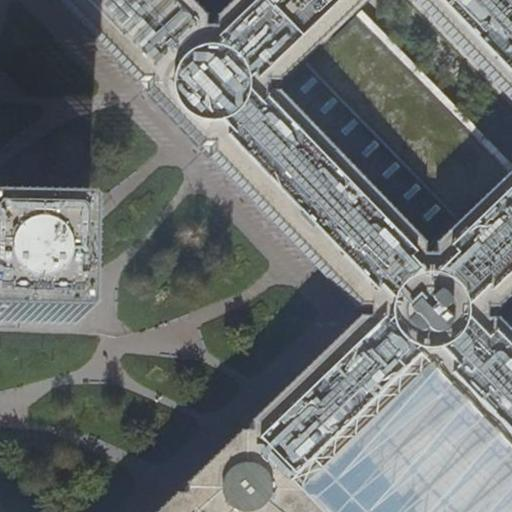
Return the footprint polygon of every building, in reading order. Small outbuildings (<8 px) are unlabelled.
[(148,83),(202,31),(202,20),(182,0),(56,0),(137,83),(148,83)] [(233,0),(212,20),(212,31),(264,85),(275,85),(363,1),(363,0),(233,0)] [(511,105),(511,0),(410,0),(467,58),(511,105)] [(264,96),(264,85),(212,31),(202,31),(148,83),(147,94),(173,120),(199,148),(210,148),(264,96)] [(511,197),(361,40),(299,99),(511,316),(511,197)] [(264,96),(210,148),(210,159),(356,310),(366,310),(420,257),(420,247),(275,96),(264,96)] [(0,207),(0,323),(74,325),(79,320),(82,215),(76,209),(0,207)] [(366,310),(366,321),(418,375),(429,375),(483,322),(483,312),(431,257),(420,257),(366,310)] [(511,294),(494,312),(483,312),(483,322),(494,323),(511,341),(511,294)] [(247,425),(247,435),(299,489),(310,489),(418,385),(418,375),(366,321),(355,321),(247,425)] [(511,341),(494,323),(483,322),(429,375),(428,386),(511,472),(511,341)] [(511,511),(511,472),(428,386),(429,375),(418,375),(418,385),(310,489),(299,489),(299,500),(310,500),(321,511),(511,511)] [(299,489),(247,435),(236,435),(210,461),(182,487),(182,498),(196,511),(286,511),(299,500),(299,489)] [(196,511),(182,498),(171,497),(156,511),(196,511)] [(299,500),(286,511),(321,511),(310,500),(299,500)]
